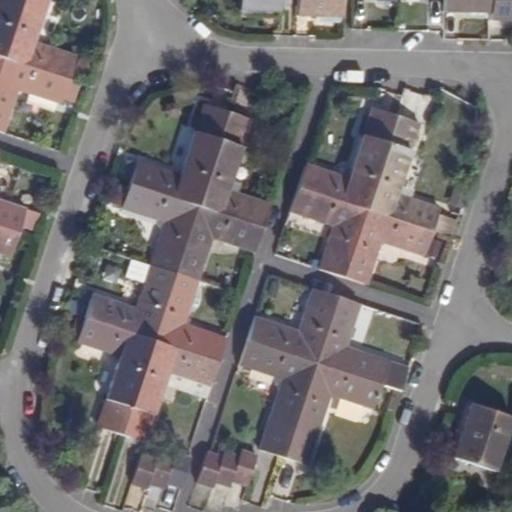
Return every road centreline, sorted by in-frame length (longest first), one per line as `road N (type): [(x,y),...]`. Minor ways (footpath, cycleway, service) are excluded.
road 1 (residential): [(23,383),(149,4)]
road 2 (residential): [(149,4),(205,56),(511,71)]
road 3 (residential): [(463,316),(392,500),(375,511)]
road 4 (unknown): [(264,263),(463,316)]
road 5 (residential): [(511,151),(463,316)]
road 6 (residential): [(70,511),(24,455),(23,383)]
